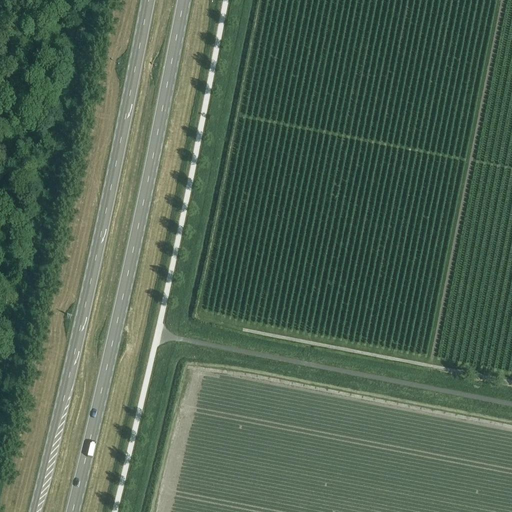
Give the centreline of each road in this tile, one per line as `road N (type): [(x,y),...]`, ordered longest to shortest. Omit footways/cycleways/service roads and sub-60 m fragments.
road 1 (primary): [(145,0),(31,511)]
road 2 (primary): [(71,511),(184,0)]
